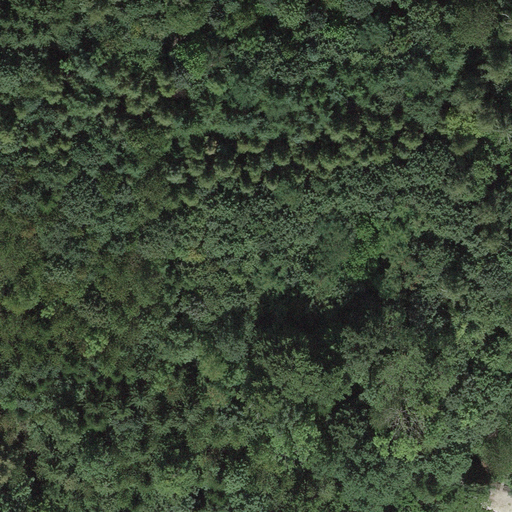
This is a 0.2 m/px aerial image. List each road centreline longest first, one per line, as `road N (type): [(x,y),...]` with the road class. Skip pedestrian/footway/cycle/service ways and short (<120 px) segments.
road 1 (track): [(511,452),(330,448),(75,289),(0,259)]
road 2 (track): [(0,39),(160,47),(417,0)]
